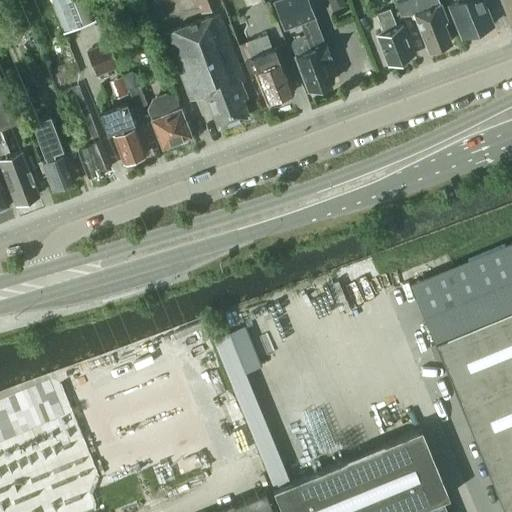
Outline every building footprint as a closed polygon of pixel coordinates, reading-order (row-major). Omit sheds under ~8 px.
[(85,0),(51,0),(63,30),(93,18),(85,0)] [(195,0),(201,12),(222,3),(221,0),(195,0)] [(307,91),(331,81),(323,61),(329,59),(327,54),(328,54),(326,49),(325,49),(323,44),(322,45),(304,0),(278,0),(272,2),(282,28),(298,22),(309,50),(293,56),(307,91)] [(447,22),(438,0),(395,0),(401,15),(413,14),(428,52),(450,43),(443,23),(447,22)] [(474,32),(491,25),(481,0),(458,0),(459,2),(448,6),(460,37),(465,35),(465,37),(475,33),(474,32)] [(389,9),(381,12),(375,14),(383,32),(377,34),(388,64),(412,55),(400,26),(397,27),(389,9)] [(190,101),(205,95),(218,127),(249,115),(242,100),(248,98),(241,82),(245,80),(219,13),(164,35),(190,101)] [(294,92),(278,51),(277,46),(266,50),(261,36),(239,44),(241,48),(251,73),(257,71),(269,101),(294,92)] [(118,68),(108,42),(86,50),(95,76),(118,68)] [(127,91),(139,86),(135,73),(130,70),(125,72),(122,78),(127,91)] [(0,164),(15,203),(38,194),(21,150),(10,154),(0,129),(0,128),(18,122),(0,76),(0,164)] [(109,168),(89,114),(77,84),(64,89),(85,145),(77,148),(88,176),(109,168)] [(140,85),(139,86),(127,91),(134,108),(147,103),(140,85)] [(190,136),(179,109),(175,97),(165,93),(151,99),(146,108),(161,148),(190,136)] [(146,154),(128,106),(126,101),(99,111),(107,132),(118,128),(118,131),(111,133),(123,163),(146,154)] [(52,190),(74,182),(48,116),(34,121),(49,158),(38,163),(43,175),(46,174),(52,190)] [(511,511),(511,240),(410,282),(435,345),(505,511),(511,511)] [(262,364),(245,323),(212,337),(229,378),(262,364)] [(449,495),(437,468),(420,427),(273,488),(282,511),(446,511),(444,506),(428,511),(411,511),(449,495)] [(154,466),(183,454),(177,438),(147,450),(154,466)] [(103,465),(84,473),(92,491),(111,482),(103,465)] [(273,511),(265,491),(212,511),(273,511)]
